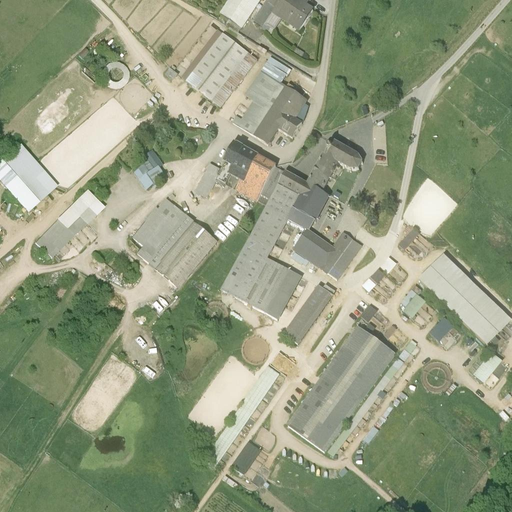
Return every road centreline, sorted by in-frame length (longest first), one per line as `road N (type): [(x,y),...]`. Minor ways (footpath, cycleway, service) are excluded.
road 1 (track): [(175,97),(0,259)]
road 2 (track): [(6,511),(129,312)]
